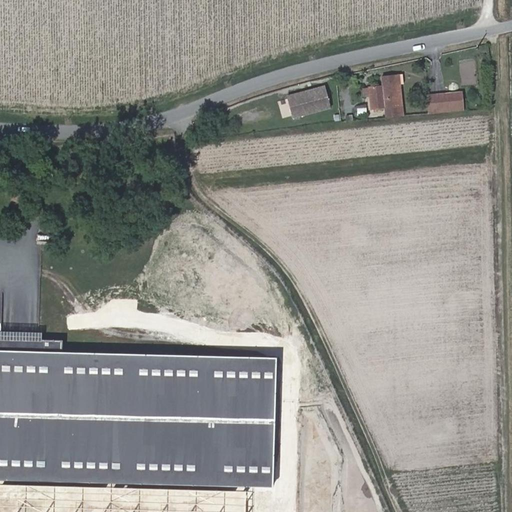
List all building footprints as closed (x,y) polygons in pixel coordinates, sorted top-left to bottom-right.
[(398,116),(395,82),(400,81),(400,75),(383,76),(383,86),(370,87),(370,88),(371,95),(372,107),(385,106),(387,117),(398,116)] [(398,116),(404,115),(400,81),(395,82),(398,116)] [(297,93),(284,97),(290,118),(328,108),(322,87),(301,92),(301,95),(298,96),(297,93)] [(429,113),(464,110),(462,92),(427,95),(429,113)] [(0,351),(62,353),(63,340),(0,338),(0,351)] [(0,477),(273,486),(276,359),(62,353),(0,351),(0,477)]
